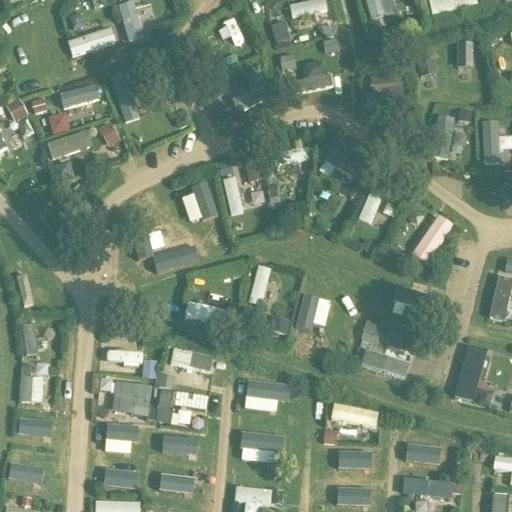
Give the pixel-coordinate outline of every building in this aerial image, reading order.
[(89,0),(93,11),(114,5),(112,0),(89,0)] [(371,0),(375,19),(395,15),(392,0),(371,0)] [(480,0),(435,0),(436,18),(482,16),(480,0)] [(501,12),(498,0),(489,0),(485,1),(488,15),(501,12)] [(296,5),(297,22),(335,21),(334,4),(296,5)] [(141,24),(147,23),(144,5),(126,9),(133,41),(144,39),(141,24)] [(241,21),(230,26),(242,54),(252,49),(241,21)] [(381,35),(378,23),(365,27),(369,38),(381,35)] [(270,29),(275,46),(289,42),(284,25),(270,29)] [(83,63),(123,50),(115,27),(75,40),(83,63)] [(333,28),(317,31),(319,40),(334,38),(333,28)] [(335,42),(322,44),(325,57),(338,54),(335,42)] [(237,64),(234,57),(224,61),(227,68),(237,64)] [(293,58),(279,61),(282,74),(296,72),(293,58)] [(215,85),(219,93),(227,89),(223,81),(227,80),(224,73),(210,79),(213,86),(215,85)] [(399,76),(374,80),(377,101),(402,97),(399,76)] [(115,83),(134,128),(146,123),(127,78),(115,83)] [(247,115),(271,108),(266,92),(242,99),(247,115)] [(43,102),(31,105),(34,117),(47,114),(43,102)] [(18,103),(6,110),(14,125),(27,118),(18,103)] [(472,114),(459,112),(457,125),(470,126),(472,114)] [(183,119),(174,123),(179,133),(188,128),(183,119)] [(120,143),(109,125),(97,132),(108,150),(120,143)] [(504,168),(506,126),(492,126),(490,168),(504,168)] [(85,161),(82,146),(62,151),(60,143),(50,145),(56,168),(85,161)] [(300,180),(298,170),(317,167),(315,152),(280,157),(284,182),(300,180)] [(326,175),(339,179),(340,176),(364,185),(370,167),(333,155),(326,175)] [(248,186),(261,183),(258,170),(245,173),(248,186)] [(239,223),(252,219),(240,181),(228,185),(239,223)] [(377,233),(396,188),(381,181),(362,226),(377,233)] [(356,185),(348,199),(356,203),(363,190),(356,185)] [(276,188),(267,190),(270,207),(279,205),(276,188)] [(181,259),(190,248),(158,219),(149,230),(181,259)] [(418,248),(430,261),(457,235),(445,222),(418,248)] [(359,251),(369,256),(374,246),(364,242),(359,251)] [(395,264),(401,254),(390,247),(384,257),(395,264)] [(18,264),(26,281),(39,275),(31,258),(18,264)] [(258,309),(273,310),(276,273),(261,272),(258,309)] [(31,285),(33,304),(51,303),(50,283),(31,285)] [(193,325),(232,328),(234,310),(194,307),(193,325)] [(304,315),(295,343),(334,355),(343,327),(304,315)] [(290,325),(272,321),(269,336),(287,340),(290,325)] [(375,335),(364,332),(360,343),(372,347),(375,335)] [(125,352),(136,354),(134,364),(161,369),(165,348),(127,341),(125,352)] [(390,341),(389,358),(411,360),(413,344),(390,341)] [(339,359),(363,365),(367,348),(344,342),(339,359)] [(195,376),(198,356),(179,353),(175,372),(195,376)] [(200,387),(229,388),(229,365),(200,364),(200,387)] [(46,405),(47,378),(29,378),(29,405),(46,405)] [(154,414),(152,388),(120,390),(121,416),(154,414)] [(178,394),(176,407),(210,412),(212,399),(178,394)] [(164,395),(163,424),(174,425),(176,395),(164,395)] [(108,422),(107,442),(145,443),(146,423),(108,422)] [(193,444),(193,431),(172,430),(171,456),(208,457),(209,444),(193,444)] [(413,447),(412,463),(449,464),(449,448),(413,447)] [(511,459),(499,460),(498,478),(511,478),(511,459)] [(163,465),(163,484),(206,486),(207,467),(163,465)] [(456,498),(455,482),(409,483),(409,500),(456,498)] [(347,484),(332,485),(332,498),(348,497),(347,484)] [(267,511),(267,510),(274,511),(275,492),(241,491),(241,508),(252,508),(251,511),(267,511)] [(174,511),(174,502),(160,503),(160,511),(174,511)]
